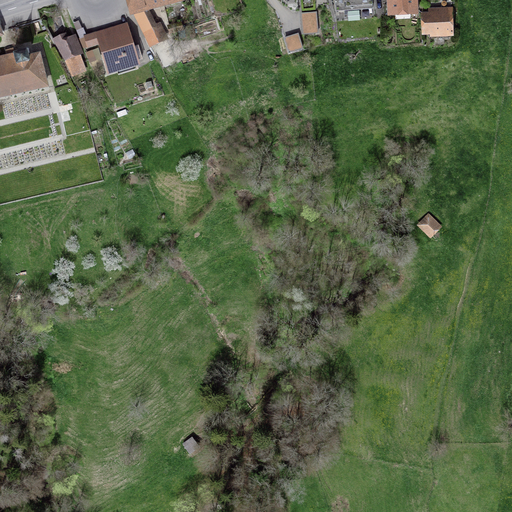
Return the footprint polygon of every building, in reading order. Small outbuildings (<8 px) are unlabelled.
[(179,0),(129,0),(133,11),(145,7),(167,1),(168,5),(180,2),(179,0)] [(335,0),(336,11),(372,8),(371,0),(335,0)] [(395,16),(395,12),(418,11),(417,0),(388,0),(389,4),(384,4),(385,16),(395,16)] [(161,29),(156,31),(145,7),(133,11),(150,47),(166,39),(161,29)] [(442,30),(443,34),(453,34),(452,8),(429,9),(429,17),(421,17),(422,31),(442,30)] [(301,33),(317,32),(316,13),(300,13),(301,33)] [(170,26),(172,33),(181,30),(179,23),(170,26)] [(101,43),(109,71),(137,62),(126,27),(94,36),(94,34),(79,38),(84,48),(101,43)] [(84,75),(83,71),(84,71),(72,40),(65,43),(65,39),(63,34),(54,40),(72,76),(73,75),(75,79),(84,75)] [(283,40),(289,54),(303,48),(297,34),(283,40)] [(0,96),(46,85),(39,57),(31,59),(28,48),(23,49),(23,51),(15,53),(12,45),(5,47),(7,55),(0,56),(0,96)] [(422,226),(431,235),(438,228),(429,219),(422,226)] [(181,446),(188,455),(197,448),(190,439),(181,446)] [(335,504),(336,511),(345,511),(344,502),(335,504)]
